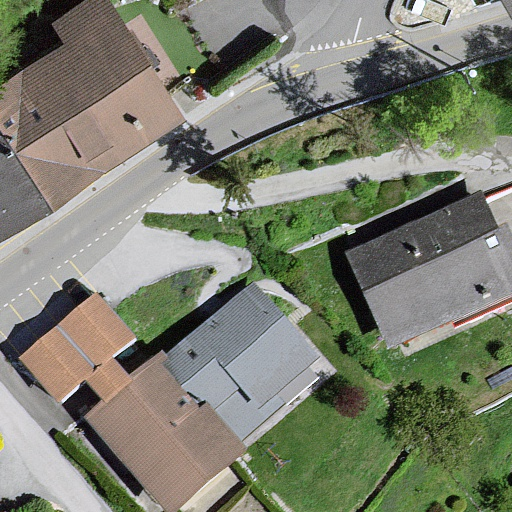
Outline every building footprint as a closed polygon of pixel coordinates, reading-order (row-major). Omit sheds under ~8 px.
[(61,39),(0,79),(0,104),(61,194),(185,110),(110,0),(77,0),(48,20),(61,39)] [(0,236),(61,194),(0,104),(0,236)] [(511,249),(485,198),(354,257),(401,359),(511,307),(511,249)] [(254,286),(98,424),(170,505),(326,367),(254,286)] [(100,297),(62,328),(95,368),(133,338),(100,297)] [(62,328),(26,358),(58,398),(95,368),(62,328)]
